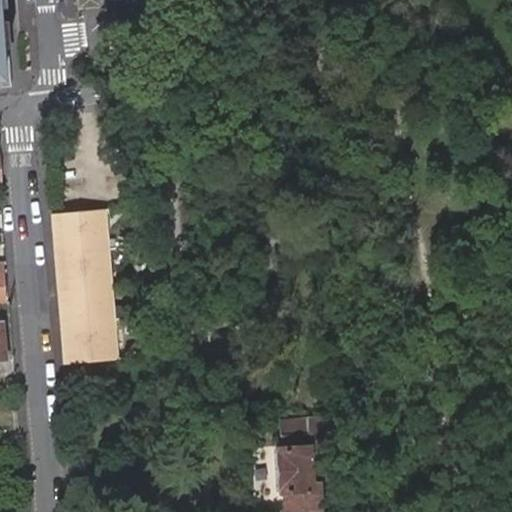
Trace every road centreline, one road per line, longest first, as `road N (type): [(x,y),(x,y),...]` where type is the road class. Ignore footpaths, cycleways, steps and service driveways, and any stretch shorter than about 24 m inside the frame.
road 1 (residential): [(336,0),(295,126),(259,305),(241,342),(224,353),(201,352),(179,330),(171,189),(148,117),(104,98),(55,95)]
road 2 (residential): [(16,106),(52,511)]
